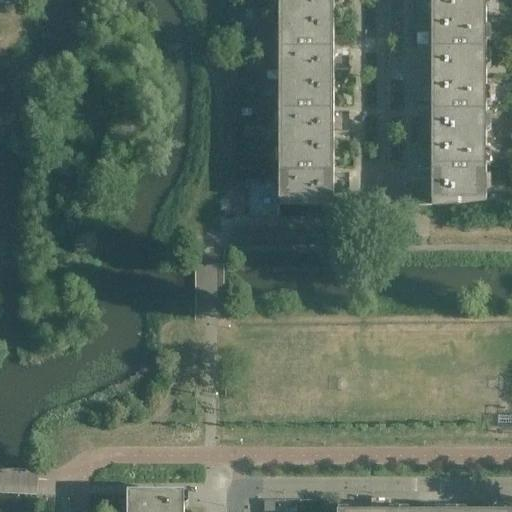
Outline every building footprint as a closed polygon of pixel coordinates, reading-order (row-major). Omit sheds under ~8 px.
[(279,0),(279,21),(334,21),(334,20),(330,20),(330,11),(349,11),(348,0),(279,0)] [(486,20),(486,0),(431,0),(432,11),(436,11),(436,19),(432,19),(432,21),(486,20)] [(486,144),(486,81),(486,20),(432,21),(432,22),(436,21),(436,30),(417,30),(417,49),(428,49),(428,46),(432,46),(432,84),(436,84),(436,92),(417,92),(417,111),(428,111),(428,108),(432,108),(432,144),(486,144)] [(334,57),(334,49),(334,30),(330,30),(330,22),(334,22),(334,21),(279,21),(279,82),(334,82),(334,81),(330,81),(330,72),(349,72),(349,53),(338,53),(338,57),(334,57)] [(334,118),(334,111),(334,91),(330,91),(330,83),(334,83),(334,82),(279,82),(279,144),(334,144),(334,143),(330,143),(330,134),(349,134),(349,115),(338,115),(338,119),(334,118)] [(334,180),(334,172),(334,153),(330,153),(330,145),(334,145),(334,144),(279,144),(279,206),(334,206),(334,204),(330,204),(330,195),(349,195),(349,176),(338,176),(338,180),(334,180)] [(486,206),(486,167),(486,144),(432,144),(432,153),(417,153),(417,172),(427,172),(427,169),(432,169),(432,195),(436,195),(436,204),(432,204),(432,206),(486,206)] [(184,511),(184,507),(181,507),(181,497),(128,497),(127,511),(184,511)] [(390,511),(390,502),(372,502),(371,511),(390,511)] [(507,511),(508,502),(489,502),(488,511),(507,511)]
